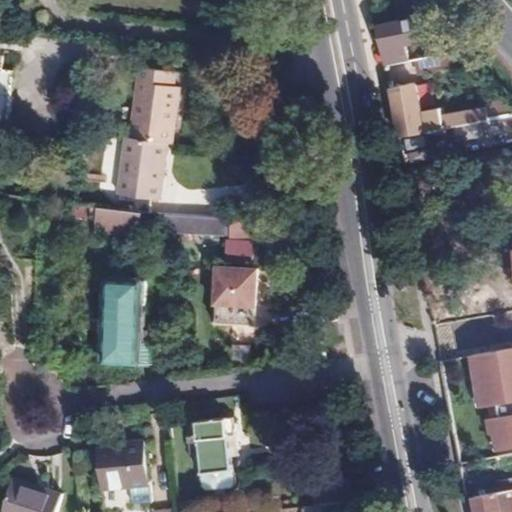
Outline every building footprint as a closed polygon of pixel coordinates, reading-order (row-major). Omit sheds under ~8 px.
[(381,29),(388,67),(402,64),(412,62),(408,46),(424,42),(419,21),(381,29)] [(433,58),(462,51),(452,39),(430,43),(433,58)] [(412,62),(402,64),(404,77),(428,73),(425,59),(412,62)] [(175,144),(179,145),(186,88),(180,86),(182,73),(145,67),(135,138),(175,144)] [(0,68),(0,125),(11,126),(16,69),(0,68)] [(393,98),(400,138),(445,128),(441,112),(441,110),(422,114),(416,86),(392,91),(393,98)] [(441,112),(445,128),(490,119),(511,114),(511,104),(484,110),(484,107),(449,113),(450,111),(441,112)] [(511,114),(490,119),(511,137),(511,114)] [(140,209),(158,211),(159,200),(166,201),(175,144),(135,138),(132,138),(124,195),(129,196),(127,208),(132,208),(140,209)] [(72,201),(69,215),(88,219),(91,206),(72,201)] [(139,231),(140,209),(132,208),(127,208),(126,208),(125,230),(139,231)] [(224,235),(225,216),(159,212),(159,232),(224,235)] [(232,241),(260,237),(257,215),(229,219),(232,241)] [(306,240),(303,225),(270,223),(269,239),(306,240)] [(222,263),(219,320),(260,323),(263,265),(222,263)] [(100,298),(98,321),(107,321),(106,339),(105,363),(146,364),(153,360),(153,347),(146,342),(140,342),(140,323),(142,303),(147,304),(148,282),(111,280),(110,299),(100,298)] [(107,321),(98,321),(97,338),(106,339),(107,321)] [(148,324),(140,323),(140,342),(146,342),(148,324)] [(494,451),(511,447),(511,344),(470,353),(480,407),(486,406),(494,451)] [(237,417),(201,422),(209,487),(211,490),(234,488),(238,482),(233,437),(240,437),(237,417)] [(149,440),(101,446),(106,488),(135,484),(137,500),(155,498),(153,482),(149,440)] [(65,511),(69,475),(17,470),(14,511),(65,511)] [(354,502),(351,484),(322,488),(324,505),(354,502)] [(511,511),(511,492),(478,498),(481,511),(511,511)] [(356,511),(354,502),(324,505),(305,508),(305,511),(356,511)]
